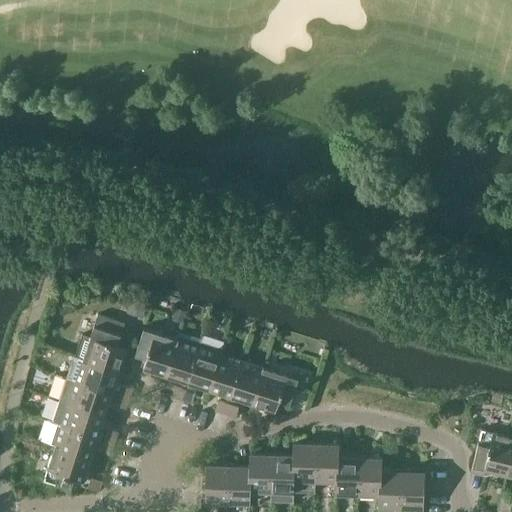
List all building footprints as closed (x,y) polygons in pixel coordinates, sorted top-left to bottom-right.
[(132,298),(127,313),(143,318),(148,303),(132,298)] [(184,311),(175,308),(171,318),(181,322),(184,311)] [(82,337),(84,334),(82,333),(75,356),(119,370),(127,348),(118,345),(125,322),(98,313),(90,340),(82,337)] [(166,374),(178,338),(144,327),(135,354),(147,358),(144,367),(166,374)] [(178,338),(166,374),(188,381),(199,345),(202,338),(180,331),(178,338)] [(199,345),(188,381),(210,388),(221,352),(199,345)] [(221,352),(210,388),(231,395),(243,359),(221,352)] [(119,370),(75,356),(74,355),(67,377),(76,380),(112,392),(119,394),(122,384),(116,382),(119,370)] [(265,367),(243,359),(231,395),(253,402),(265,367)] [(295,376),(265,367),(253,402),(276,410),(279,401),(290,405),(296,387),(304,390),(309,375),(297,371),(295,376)] [(76,380),(69,402),(105,414),(112,392),(76,380)] [(130,398),(133,388),(122,384),(119,394),(130,398)] [(182,398),(186,388),(176,385),(172,395),(182,398)] [(196,391),(186,388),(182,398),(192,402),(196,391)] [(126,408),(130,398),(119,394),(116,404),(126,408)] [(226,412),(229,402),(219,399),(216,409),(226,412)] [(105,414),(69,402),(62,424),(98,435),(105,414)] [(229,402),(226,412),(236,416),(239,405),(229,402)] [(98,435),(62,424),(55,421),(48,443),(55,445),(91,457),(98,435)] [(108,428),(105,438),(115,441),(119,431),(108,428)] [(507,473),(511,454),(511,435),(482,428),(471,470),(485,474),(486,468),(507,473)] [(115,441),(105,438),(102,448),(112,451),(115,441)] [(315,480),(316,442),(293,442),(293,454),(294,454),(293,479),(296,479),(315,480)] [(339,443),(316,442),(315,480),(336,480),(337,480),(338,455),(339,455),(339,443)] [(91,457),(55,445),(44,479),(71,488),(75,477),(84,480),(91,457)] [(270,491),(271,453),(250,453),(249,465),(250,465),(250,490),(251,490),(270,491)] [(294,454),(293,454),(271,453),(270,491),(295,491),(296,479),(293,479),(294,454)] [(337,480),(336,480),(335,493),(359,493),(360,456),(339,455),(338,455),(337,480)] [(382,457),(360,456),(359,493),(379,494),(380,494),(381,469),(382,469),(382,457)] [(227,502),(228,464),(206,464),(205,501),(227,502)] [(250,465),(249,465),(228,464),(227,502),(250,502),(251,490),(250,490),(250,465)] [(380,494),(379,494),(378,506),(402,507),(403,470),(382,469),(381,469),(380,494)] [(403,470),(402,507),(424,508),(425,471),(403,470)] [(91,478),(88,487),(99,491),(102,481),(91,478)]
